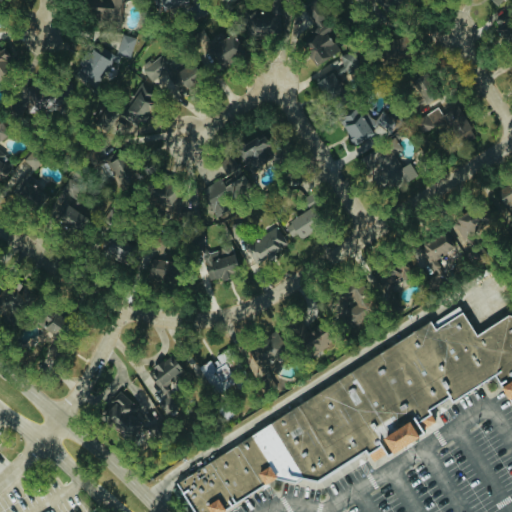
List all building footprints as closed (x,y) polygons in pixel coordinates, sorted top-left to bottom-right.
[(278,2),(266,2),(266,13),(243,13),(243,37),(278,37),(278,2)] [(511,44),(511,33),(506,23),(493,31),(504,49),(511,44)] [(313,66),(337,50),(320,24),(314,28),(317,32),(298,43),(313,66)] [(133,38),(119,34),(113,54),(127,58),(133,38)] [(191,53),(214,74),(238,48),(222,34),(215,41),(208,35),(191,53)] [(93,52),(88,50),(74,78),(91,87),(108,53),(96,46),(93,52)] [(0,64),(8,56),(0,48),(0,64)] [(141,69),(168,104),(196,82),(180,61),(173,67),(162,53),(141,69)] [(360,63),(347,55),(346,57),(339,53),(313,91),(332,103),(360,63)] [(434,97),(418,76),(408,84),(411,88),(403,94),(416,111),(434,97)] [(25,109),(59,110),(60,86),(17,85),(17,102),(25,103),(25,109)] [(127,102),(121,103),(122,122),(147,120),(145,96),(142,96),(141,86),(127,87),(127,102)] [(353,145),(370,133),(351,105),(333,117),(353,145)] [(435,107),(414,120),(426,138),(440,129),(446,140),(468,126),(455,105),(440,114),(435,107)] [(394,123),(379,112),(372,122),(387,133),(394,123)] [(248,173),(276,153),(260,129),(232,149),(248,173)] [(413,175),(406,165),(400,168),(391,155),(400,150),(392,137),(358,159),(381,195),(413,175)] [(26,175),(39,161),(29,152),(14,168),(23,176),(10,190),(31,209),(46,193),(26,175)] [(230,154),(214,162),(223,180),(207,187),(213,201),(244,186),(230,154)] [(97,160),(98,173),(112,172),(112,180),(133,178),(131,157),(97,160)] [(511,180),(491,190),(500,210),(511,205),(511,180)] [(83,216),(64,204),(53,219),(72,232),(83,216)] [(449,223),(461,238),(481,221),(469,206),(449,223)] [(314,227),(304,210),(281,223),(291,240),(314,227)] [(256,263),(286,246),(274,226),(244,244),(256,263)] [(452,248),(443,231),(415,246),(425,263),(452,248)] [(206,281),(239,267),(235,256),(234,256),(229,243),(217,248),(218,252),(195,262),(198,271),(201,269),(206,281)] [(103,251),(111,261),(119,255),(111,245),(103,251)] [(167,280),(172,252),(147,247),(142,276),(167,280)] [(386,266),(366,286),(384,303),(403,283),(386,266)] [(300,313),(284,326),(308,358),(324,345),(300,313)] [(194,511),(175,483),(431,319),(438,330),(463,314),(476,334),(505,316),(511,316),(511,390),(497,367),(431,409),(442,426),(379,466),(368,449),(320,480),(280,476),(223,511),(194,511)] [(283,355),(272,335),(240,352),(260,390),(272,384),(262,366),(283,355)] [(147,379),(161,391),(174,376),(180,382),(187,375),(167,357),(147,379)] [(213,395),(234,381),(218,357),(209,363),(208,360),(195,368),(213,395)] [(125,442),(139,426),(129,418),(140,405),(120,388),(96,417),(125,442)] [(164,416),(176,405),(166,395),(154,406),(164,416)]
